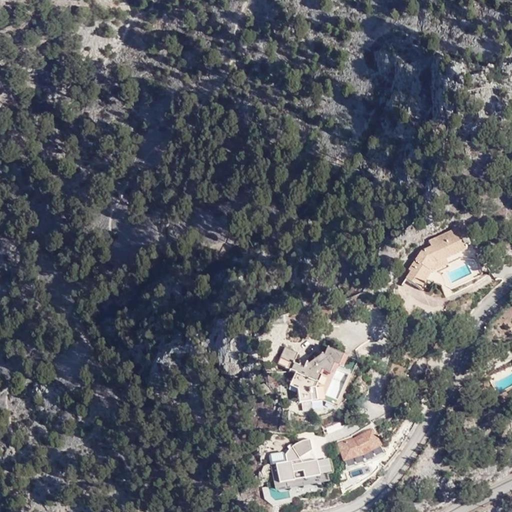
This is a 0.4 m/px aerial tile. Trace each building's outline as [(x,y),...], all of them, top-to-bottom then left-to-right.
[(433,264),(465,250),(455,229),(427,241),(430,247),(420,251),(407,271),(409,272),(404,279),(419,289),(430,273),(428,271),(433,264)] [(447,266),(444,259),(433,264),(428,271),(430,273),(431,273),(447,266)] [(335,370),(347,376),(354,362),(325,350),(322,357),(319,356),(307,365),(304,363),(301,369),(291,365),(296,354),(283,349),(279,358),(270,354),(266,362),(293,374),(287,387),(296,391),(297,404),(320,402),(333,408),(336,401),(323,396),(335,370)] [(338,444),(344,464),(353,461),(356,466),(365,463),(371,460),(371,455),(380,450),(371,431),(355,439),(338,444)] [(278,484),(293,482),(292,473),(302,472),(304,480),(320,477),(319,476),(317,461),(312,451),(310,439),(304,440),(300,441),(294,445),(290,449),(284,455),(286,463),(275,464),(275,465),(278,484)] [(380,450),(371,455),(371,460),(382,455),(380,450)] [(327,475),(319,476),(320,477),(304,480),(302,472),(292,473),(293,482),(278,484),(275,465),(270,466),(275,492),(328,483),(327,475)]
